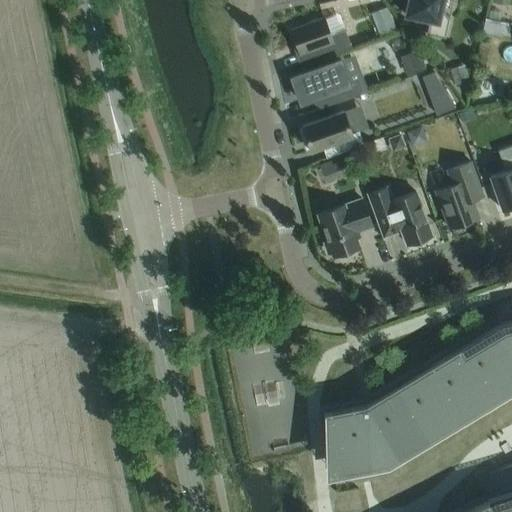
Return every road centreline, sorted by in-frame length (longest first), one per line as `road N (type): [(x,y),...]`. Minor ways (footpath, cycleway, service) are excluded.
road 1 (residential): [(276,193),(298,276),(336,300),(511,244)]
road 2 (tertiary): [(201,511),(142,219)]
road 3 (tertiary): [(142,219),(89,0)]
road 4 (residential): [(276,193),(239,4)]
road 5 (residential): [(142,219),(276,193)]
